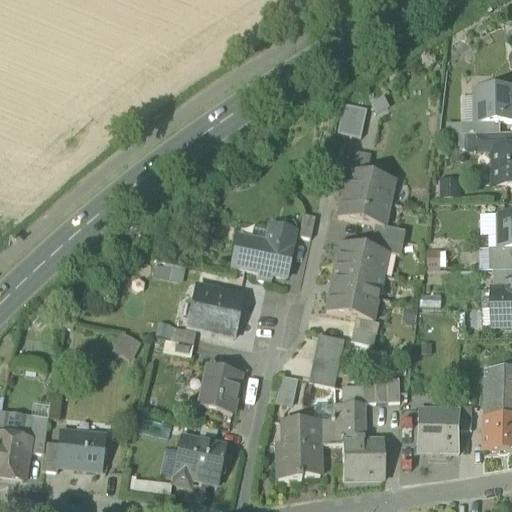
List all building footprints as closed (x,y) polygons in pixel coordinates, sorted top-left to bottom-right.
[(477,111),(477,126),(500,126),(509,126),(509,125),(511,125),(511,92),(477,93),(477,96),(473,97),(473,111),(477,111)] [(366,114),(343,110),(337,138),(360,143),(366,114)] [(500,138),(500,126),(477,126),(462,127),(462,139),(476,138),(500,138)] [(476,138),(476,156),(493,156),(493,154),(511,154),(511,138),(500,138),(476,138)] [(509,190),(511,192),(511,154),(493,154),(493,156),(494,190),(509,190)] [(347,175),(365,179),(369,164),(351,160),(347,175)] [(347,175),(342,199),(389,209),(394,185),(365,179),(347,175)] [(384,231),(389,209),(342,199),(337,222),(374,230),(384,232),(384,231)] [(297,241),(309,243),(314,222),(302,219),(297,241)] [(502,237),(503,252),(511,251),(511,219),(502,219),(502,222),(498,222),(498,237),(502,237)] [(254,229),(251,244),(265,247),(269,232),(254,229)] [(374,230),(371,242),(401,248),(404,236),(384,231),(384,232),(374,230)] [(269,280),(285,284),(295,237),(269,232),(265,247),(251,244),(238,241),(231,272),(258,278),(257,284),(268,286),(269,280)] [(398,260),(401,248),(371,242),(369,254),(387,257),(386,258),(398,260)] [(340,247),(335,271),(382,281),(386,258),(387,257),(369,254),(340,247)] [(511,274),(511,251),(503,252),(489,252),(490,274),(493,274),(511,274)] [(479,274),(490,274),(489,252),(479,252),(479,274)] [(372,327),(382,281),(335,271),(331,288),(337,290),(335,300),(329,299),(325,317),(355,323),(372,327)] [(511,274),(493,274),(494,294),(509,294),(509,288),(511,287),(511,274)] [(497,312),(498,330),(511,330),(511,287),(509,288),(509,294),(494,294),(494,312),(497,312)] [(337,290),(331,288),(329,299),(335,300),(337,290)] [(223,303),(224,297),(195,291),(194,297),(223,303)] [(172,320),(178,296),(165,293),(159,317),(172,320)] [(482,330),(498,330),(497,312),(494,312),(494,294),(481,294),(482,330)] [(187,333),(234,343),(242,301),(224,297),(223,303),(194,297),(187,333)] [(350,346),(372,351),(375,340),(376,340),(378,328),(372,327),(355,323),(350,346)] [(174,333),(171,346),(192,350),(195,338),(174,333)] [(119,338),(113,357),(135,363),(141,344),(119,338)] [(318,340),(313,363),(338,369),(343,345),(318,340)] [(190,363),(192,350),(171,346),(168,358),(190,363)] [(333,393),(338,369),(313,363),(308,388),(333,393)] [(200,413),(231,420),(240,380),(209,373),(200,413)] [(511,373),(485,373),(485,421),(511,420),(511,373)] [(292,410),(298,383),(281,379),(275,406),(292,410)] [(362,384),(363,408),(399,407),(398,383),(362,384)] [(330,447),(330,449),(343,449),(342,448),(363,447),(362,436),(363,436),(362,408),(330,409),(330,425),(330,447)] [(459,434),(471,435),(472,411),(460,411),(460,415),(459,434)] [(417,456),(459,457),(459,434),(460,415),(418,414),(417,456)] [(511,420),(485,421),(484,456),(511,454),(511,420)] [(26,457),(43,460),(44,447),(47,424),(31,421),(27,445),(28,445),(26,457)] [(319,481),(319,447),(318,425),(282,425),(282,448),(277,448),(278,485),(301,484),(301,481),(319,481)] [(330,425),(318,425),(319,447),(330,447),(330,425)] [(57,471),(100,476),(104,443),(60,438),(58,449),(56,471),(57,471)] [(27,445),(0,440),(0,480),(20,484),(20,485),(22,486),(26,457),(28,445),(27,445)] [(173,488),(189,492),(191,484),(217,489),(225,451),(181,441),(173,480),(174,480),(173,488)] [(41,476),(56,478),(57,471),(56,471),(58,449),(44,447),(43,460),(41,476)] [(343,449),(343,483),(383,482),(382,447),(363,447),(342,448),(343,449)]
